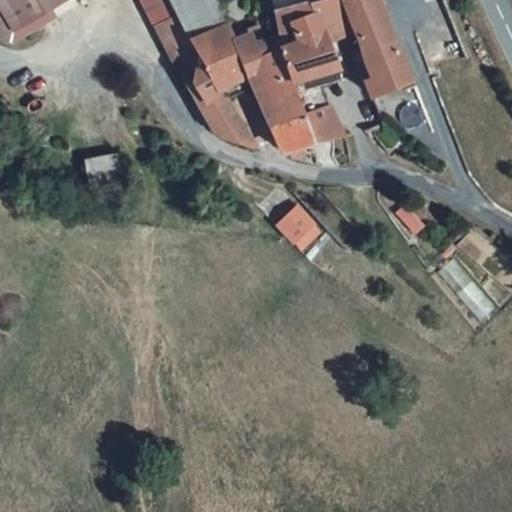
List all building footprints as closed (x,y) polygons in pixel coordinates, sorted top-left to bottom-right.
[(70,0),(1,0),(22,31),(70,0)] [(279,70),(272,58),(254,65),(242,41),(239,35),(224,0),(157,0),(201,90),(221,82),(244,74),(263,98),(261,109),(265,113),(265,121),(267,126),(303,115),(295,101),(293,97),(279,70)] [(334,19),(325,0),(313,0),(277,14),(286,37),(268,43),(272,58),(279,70),(303,60),(313,83),(332,76),(322,53),(345,44),(343,39),(334,19)] [(378,23),(366,0),(325,0),(334,19),(364,8),(371,25),(378,23)] [(364,8),(334,19),(343,39),(371,25),(364,8)] [(378,23),(371,25),(343,39),(345,44),(366,94),(406,75),(378,23)] [(272,58),(268,43),(261,46),(257,35),(242,41),(254,65),(272,58)] [(303,60),(279,70),(293,97),(295,101),(317,92),(313,83),(303,60)] [(260,146),(221,82),(201,90),(206,95),(234,138),(260,146)] [(316,142),(336,135),(317,92),(295,101),(303,115),(316,142)] [(267,126),(283,151),(299,149),(316,142),(303,115),(267,126)] [(91,156),(93,182),(127,179),(125,153),(91,156)] [(325,231),(306,205),(282,225),(299,250),(325,231)]
